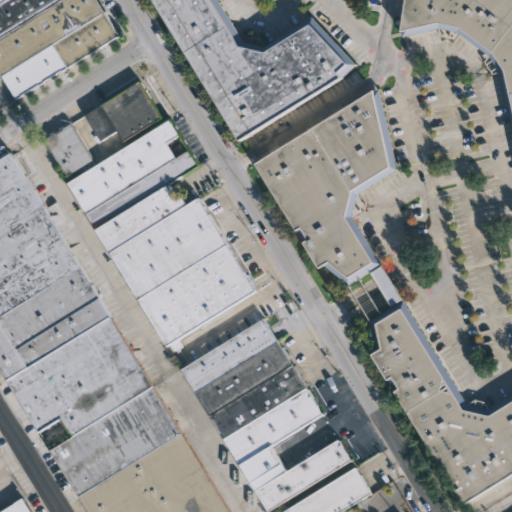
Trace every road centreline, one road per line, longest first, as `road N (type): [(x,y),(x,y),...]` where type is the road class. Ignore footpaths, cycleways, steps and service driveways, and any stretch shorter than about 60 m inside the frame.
road 1 (residential): [(437,511),(125,0)]
road 2 (residential): [(0,139),(152,43)]
road 3 (residential): [(63,511),(0,409)]
